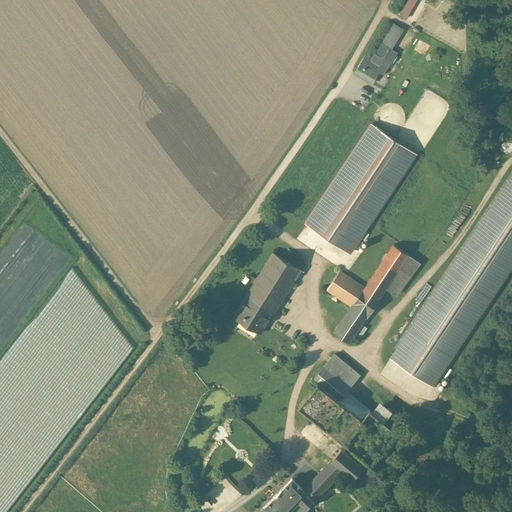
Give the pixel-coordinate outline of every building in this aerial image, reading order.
[(428,0),(407,0),(404,5),(416,12),(419,6),(423,9),(428,0)] [(396,53),(381,43),(371,59),(380,65),(377,71),(383,75),(396,53)] [(371,59),(365,56),(354,73),(372,83),(377,75),(375,74),(377,71),(380,65),(371,59)] [(372,125),(306,225),(348,253),(415,153),(372,125)] [(511,171),(390,357),(436,387),(511,271),(511,171)] [(352,307),(334,333),(349,343),(367,317),(368,317),(380,298),(408,255),(393,245),(364,288),(339,271),(326,290),(352,307)] [(273,253),(242,302),(269,319),(300,270),(273,253)] [(269,319),(242,302),(233,317),(260,334),(269,319)] [(356,372),(334,354),(314,378),(313,378),(312,379),(311,380),(311,381),(312,382),(312,383),(313,383),(314,383),(315,382),(317,383),(339,401),(349,388),(345,385),(356,372)] [(367,462),(342,442),(369,410),(361,403),(353,412),(339,401),(317,383),(298,406),(312,417),(299,433),(331,460),(319,473),(330,484),(343,470),(353,479),(354,478),(362,468),(367,462)] [(370,411),(383,421),(392,411),(379,400),(370,411)] [(369,410),(342,442),(367,462),(371,465),(397,433),(369,410)] [(292,478),(264,507),(268,511),(302,511),(330,484),(319,473),(319,472),(316,476),(303,489),(292,479),(293,479),(292,478)]
